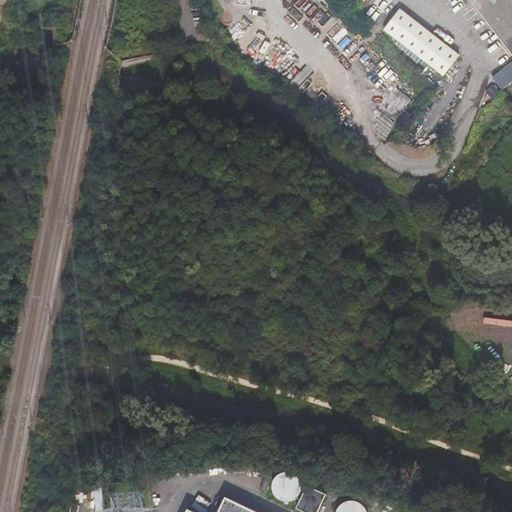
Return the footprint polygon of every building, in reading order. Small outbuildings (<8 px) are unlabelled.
[(511,0),(468,0),(511,58),(511,62),(491,78),(500,90),(511,80),(511,0)] [(458,56),(399,9),(384,29),(442,76),(458,56)] [(298,485),(297,480),(295,477),(291,474),(287,472),(282,472),(278,474),(275,476),(273,479),(271,484),(271,489),(274,494),(276,497),(281,499),(285,499),(291,498),(294,495),(296,492),(297,490),(298,487),(298,485)] [(315,511),(316,511),(327,491),(308,483),(298,504),(315,511)] [(400,498),(387,493),(383,502),(394,508),(400,498)] [(260,511),(224,494),(215,511),(200,511),(188,507),(185,511),(260,511)] [(76,511),(78,499),(71,498),(68,511),(76,511)] [(369,511),(368,508),(365,504),(362,501),(358,499),(354,498),(350,498),(348,499),(345,500),(342,503),(339,507),(339,509),(338,511),(369,511)]
